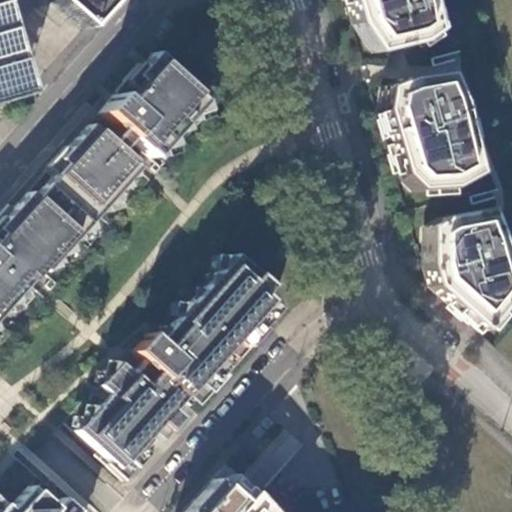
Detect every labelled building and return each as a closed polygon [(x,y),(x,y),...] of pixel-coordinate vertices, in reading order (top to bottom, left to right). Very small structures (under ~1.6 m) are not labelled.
[(48,0),(62,13),(80,29),(107,0),(48,0)] [(343,0),(350,24),(370,52),(414,42),(430,29),(423,0),(343,0)] [(0,100),(24,93),(4,22),(0,8),(0,100)] [(0,337),(209,104),(150,51),(131,73),(0,218),(0,337)] [(394,175),(410,191),(444,188),(472,173),(456,102),(442,71),(400,77),(379,86),(375,110),(394,175)] [(503,263),(482,208),(436,217),(420,226),(420,265),(426,286),(476,331),(510,289),(503,263)] [(94,385),(104,394),(71,430),(114,468),(122,459),(127,464),(159,429),(163,432),(187,405),(191,408),(221,375),(217,372),(228,360),(232,363),(262,330),(258,326),(273,309),(258,293),(265,286),(259,272),(252,275),(229,254),(152,340),(144,333),(127,351),(139,362),(128,375),(114,362),(94,385)] [(274,511),(225,464),(181,511),(274,511)] [(0,511),(78,511),(77,511),(61,497),(52,507),(28,485),(8,507),(0,500),(0,511)]
